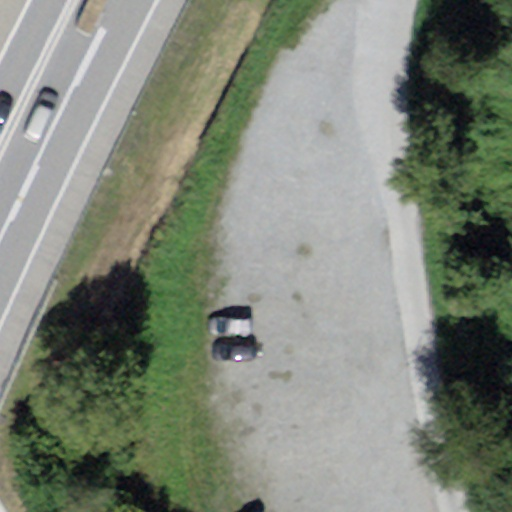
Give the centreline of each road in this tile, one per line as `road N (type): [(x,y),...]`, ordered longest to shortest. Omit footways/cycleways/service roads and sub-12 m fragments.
road 1 (unclassified): [(452,511),(431,441),(409,297),(386,54),(395,0)]
road 2 (trunk): [(74,0),(0,149)]
